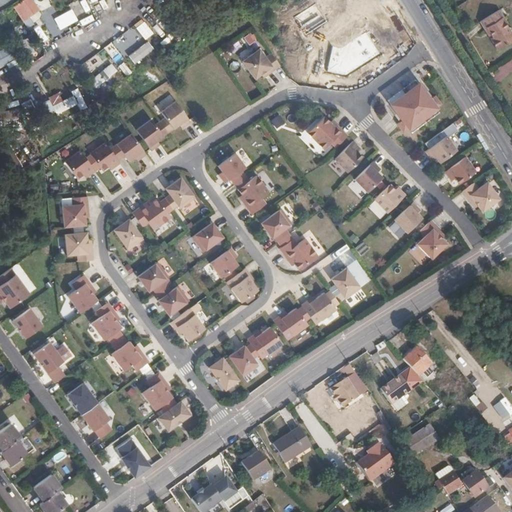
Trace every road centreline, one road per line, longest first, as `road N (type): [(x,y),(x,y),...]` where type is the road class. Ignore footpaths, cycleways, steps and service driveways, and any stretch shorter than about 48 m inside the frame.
road 1 (tertiary): [(229,429),(484,258)]
road 2 (residential): [(181,362),(108,266),(100,229),(108,210),(186,157)]
road 3 (residential): [(186,157),(265,262),(269,283),(263,299),(181,362)]
road 4 (residential): [(122,507),(0,338)]
road 5 (residential): [(355,109),(447,202),(484,258)]
road 6 (residential): [(355,109),(344,98),(293,94),(186,157)]
road 7 (residential): [(511,166),(435,41)]
road 8 (tertiary): [(122,507),(229,429)]
road 9 (unknown): [(419,300),(499,400)]
